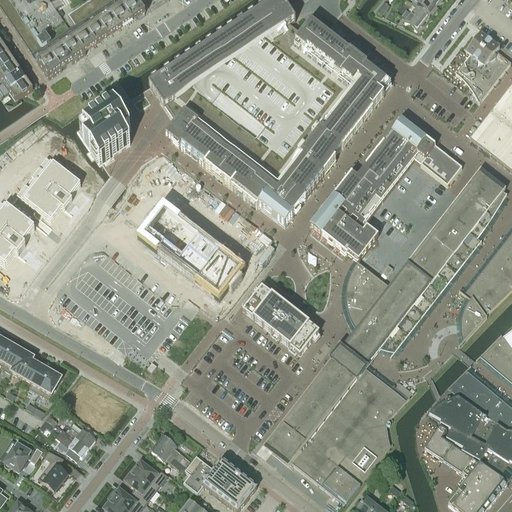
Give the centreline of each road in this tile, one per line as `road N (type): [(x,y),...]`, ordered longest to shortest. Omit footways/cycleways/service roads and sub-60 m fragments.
road 1 (tertiary): [(160,396),(0,303)]
road 2 (tertiary): [(299,502),(160,396)]
road 3 (residential): [(208,0),(76,88)]
road 4 (residential): [(72,511),(160,396)]
road 5 (residential): [(327,0),(320,9),(413,77)]
